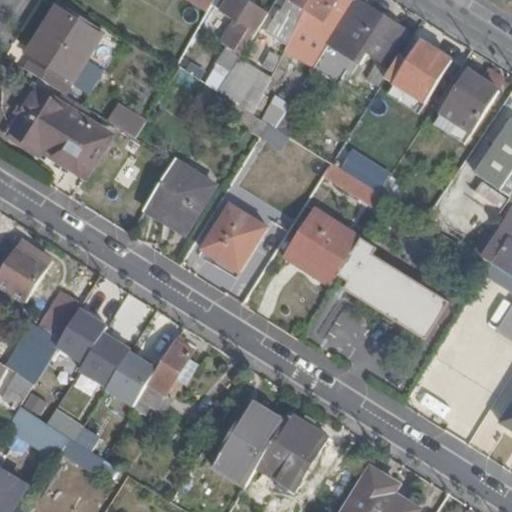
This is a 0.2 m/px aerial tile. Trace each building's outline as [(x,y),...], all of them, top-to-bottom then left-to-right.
[(212,8),(216,0),(188,0),(209,13),(212,8)] [(238,71),(271,16),(244,0),(216,0),(212,8),(243,27),(208,86),(218,93),(223,96),(238,71)] [(291,4),(305,13),(312,0),(288,0),(288,2),(291,4)] [(351,0),(312,0),(305,13),(299,26),(298,28),(329,48),(338,33),(357,3),(351,0)] [(357,3),(338,33),(346,38),(365,8),(357,3)] [(305,13),(291,4),(284,18),(299,26),(305,13)] [(28,72),(65,95),(104,35),(62,8),(28,61),(32,64),(28,72)] [(365,8),(346,38),(384,62),(403,32),(365,8)] [(395,85),(426,105),(452,64),(421,44),(395,85)] [(389,71),(380,66),(370,83),(378,88),(389,71)] [(223,96),(233,102),(248,78),(238,71),(223,96)] [(474,135),(499,94),(469,74),(443,115),(474,135)] [(112,136),(38,89),(21,115),(25,118),(11,140),(38,157),(41,151),(86,179),(112,136)] [(223,96),(218,93),(210,106),(258,137),(267,123),(256,116),(233,102),(223,96)] [(267,123),(278,130),(281,125),(291,110),(279,102),(273,112),(261,105),(256,116),(267,123)] [(114,125),(137,140),(146,124),(123,110),(114,125)] [(267,123),(258,137),(296,161),(305,147),(292,139),(278,130),(267,123)] [(511,124),(477,176),(500,192),(511,175),(511,124)] [(296,133),(281,125),(278,130),(292,139),(296,133)] [(175,163),(159,153),(149,170),(165,180),(175,163)] [(175,163),(165,180),(145,210),(169,225),(173,218),(191,230),(218,187),(177,161),(175,163)] [(126,163),(117,182),(131,189),(140,170),(126,163)] [(324,178),(382,214),(390,201),(379,194),(365,185),(333,165),(324,178)] [(374,171),(365,185),(379,194),(388,180),(374,171)] [(407,192),(388,180),(379,194),(390,201),(399,206),(407,192)] [(473,253),(493,265),(511,277),(511,210),(505,206),(484,237),(473,253)] [(232,207),(204,251),(240,274),(268,229),(232,207)] [(341,279),(365,241),(316,211),(285,258),(318,278),(322,273),(338,283),(341,279)] [(173,218),(169,225),(187,237),(191,230),(173,218)] [(365,241),(341,279),(351,285),(346,292),(427,343),(452,304),(377,257),(381,251),(365,241)] [(0,285),(30,305),(52,270),(19,249),(0,281),(0,285)] [(511,277),(493,265),(486,276),(511,292),(511,277)] [(272,268),(249,303),(266,314),(290,280),(272,268)] [(322,273),(318,278),(334,289),(338,283),(322,273)] [(85,310),(105,320),(121,286),(101,277),(85,310)] [(82,312),(84,308),(63,295),(41,330),(63,343),(82,312)] [(511,307),(497,332),(511,340),(511,307)] [(63,343),(58,351),(81,366),(102,333),(106,327),(82,312),(63,343)] [(36,327),(9,369),(17,375),(36,386),(38,382),(54,357),(58,351),(63,343),(41,330),(36,327)] [(81,366),(77,372),(105,390),(129,353),(130,351),(102,333),(81,366)] [(178,343),(185,347),(188,341),(182,337),(178,343)] [(185,347),(178,343),(160,372),(136,409),(147,416),(152,407),(165,415),(173,402),(169,399),(180,381),(193,360),(197,354),(185,347)] [(160,372),(129,353),(105,390),(136,409),(160,372)] [(200,365),(193,360),(180,381),(187,385),(200,365)] [(26,402),(36,386),(17,375),(8,390),(26,402)] [(254,402),(211,470),(246,493),(260,470),(288,424),(254,402)] [(39,420),(22,409),(7,431),(54,461),(68,439),(39,420)] [(511,409),(502,425),(511,431),(511,409)] [(297,492),(329,440),(292,417),(288,424),(260,470),(297,492)] [(15,511),(30,490),(0,471),(0,511),(15,511)] [(110,490),(119,496),(131,477),(121,471),(110,490)] [(348,511),(417,511),(395,498),(400,490),(373,473),(348,511)]
